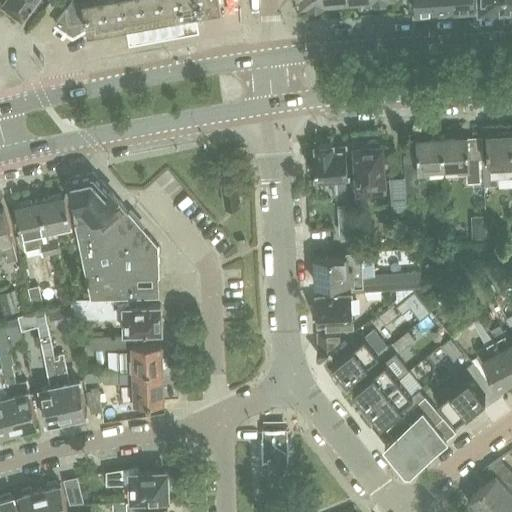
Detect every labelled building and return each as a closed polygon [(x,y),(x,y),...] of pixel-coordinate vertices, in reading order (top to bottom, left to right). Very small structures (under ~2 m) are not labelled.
[(3,0),(11,6),(10,8),(18,14),(20,12),(23,14),(33,0),(3,0)] [(69,0),(54,23),(71,35),(75,32),(88,25),(125,18),(195,6),(220,2),(219,0),(69,0)] [(426,8),(435,8),(434,0),(413,0),(414,10),(417,9),(417,11),(426,11),(426,8)] [(452,6),(454,6),(453,0),(434,0),(435,8),(443,7),(443,10),(452,9),(452,6)] [(453,0),(454,6),(462,6),(463,9),(472,8),(472,5),(475,5),(474,0),(453,0)] [(195,6),(125,18),(130,45),(199,32),(195,6)] [(497,176),(511,175),(511,130),(487,132),(489,155),(483,156),(485,183),(497,183),(497,176)] [(468,134),(442,135),(444,165),(458,164),(459,167),(466,167),(467,181),(481,180),(479,158),(469,158),(468,134)] [(430,166),(444,165),(442,135),(417,136),(418,161),(405,162),(407,192),(420,191),(419,169),(430,169),(430,166)] [(365,142),(356,143),(358,171),(353,172),(355,206),(370,205),(369,191),(385,190),(384,179),(385,179),(382,142),(378,142),(378,141),(376,140),(375,139),(373,139),(372,140),(370,139),(369,141),(368,141),(367,143),(365,143),(365,142)] [(320,178),(320,179),(334,178),(336,197),(346,197),(345,176),(348,176),(346,144),(333,145),(333,142),(315,143),(315,146),(314,146),(316,178),(320,178)] [(84,261),(159,261),(158,243),(134,215),(97,175),(85,171),(69,175),(77,214),(77,215),(76,215),(84,261)] [(406,213),(403,174),(389,175),(392,214),(406,213)] [(226,204),(240,202),(236,178),(222,180),(226,204)] [(56,226),(70,222),(64,193),(40,198),(46,227),(56,226)] [(42,255),(52,253),(49,239),(46,227),(40,198),(14,203),(21,233),(22,233),(25,248),(40,245),(42,255)] [(2,206),(0,206),(0,253),(4,252),(6,260),(17,257),(2,206)] [(486,214),(471,215),(472,240),(487,240),(486,214)] [(355,220),(339,221),(340,233),(356,232),(355,220)] [(499,230),(487,231),(488,240),(500,239),(499,230)] [(58,236),(49,239),(52,253),(61,251),(58,236)] [(437,262),(464,246),(437,245),(437,262)] [(496,245),(474,252),(478,267),(500,260),(496,245)] [(316,271),(316,282),(355,280),(356,286),(365,286),(366,290),(410,287),(421,287),(420,269),(415,269),(364,272),(363,249),(345,250),(345,254),(315,256),(315,259),(312,260),(313,271),(316,271)] [(160,277),(159,261),(84,261),(91,296),(138,295),(160,294),(158,277),(160,277)] [(62,303),(56,279),(28,286),(32,305),(55,299),(56,305),(62,303)] [(0,292),(0,295),(4,313),(20,309),(15,289),(0,292)] [(20,291),(25,312),(33,310),(28,289),(20,291)] [(413,290),(396,304),(401,311),(402,311),(410,305),(420,318),(430,310),(413,290)] [(160,303),(139,303),(138,295),(91,296),(68,296),(70,304),(72,314),(72,317),(123,316),(124,329),(160,328),(160,325),(163,323),(163,316),(160,314),(160,303)] [(317,299),(314,299),(314,311),(317,311),(318,323),(339,322),(339,330),(352,331),(351,322),(353,322),(352,295),(317,297),(317,299)] [(391,303),(375,315),(383,325),(398,312),(391,303)] [(62,316),(72,314),(70,304),(60,306),(62,316)] [(511,364),(492,328),(488,331),(480,316),(473,320),(487,344),(479,348),(483,356),(492,374),(497,385),(499,387),(511,381),(511,380),(511,378),(511,377),(511,364)] [(0,357),(2,366),(18,427),(25,425),(26,427),(35,425),(34,422),(37,422),(27,378),(15,381),(11,363),(14,363),(3,320),(0,321),(0,357)] [(511,341),(510,342),(499,324),(492,328),(511,364),(511,341)] [(59,416),(66,415),(53,353),(48,325),(38,327),(40,335),(49,384),(40,386),(47,419),(50,419),(51,421),(60,419),(59,416)] [(410,327),(394,339),(402,348),(417,336),(410,327)] [(317,351),(317,352),(317,353),(318,354),(319,354),(320,354),(321,354),(331,346),(350,332),(351,331),(352,331),(339,330),(319,332),(319,349),(318,349),(318,350),(317,350),(317,351)] [(365,333),(333,358),(348,376),(380,351),(365,333)] [(452,334),(443,341),(455,357),(464,350),(452,334)] [(89,350),(125,349),(124,335),(89,336),(89,350)] [(120,368),(132,368),(162,367),(161,342),(131,343),(132,350),(120,350),(120,368)] [(63,352),(53,353),(66,415),(74,413),(74,416),(83,414),(83,411),(86,410),(80,378),(69,380),(63,352)] [(386,358),(354,384),(368,401),(400,376),(386,358)] [(11,428),(18,427),(2,366),(0,366),(0,431),(1,431),(2,434),(11,432),(11,428)] [(163,399),(162,367),(132,368),(133,400),(163,399)] [(449,389),(437,399),(454,420),(485,395),(463,368),(444,383),(449,389)] [(400,376),(368,401),(382,419),(405,400),(410,407),(425,394),(420,388),(414,393),(400,376)] [(90,411),(101,409),(98,390),(87,392),(90,411)] [(411,468),(413,467),(431,449),(432,449),(446,438),(447,437),(435,423),(443,415),(425,394),(410,407),(403,413),(409,421),(386,443),(385,444),(404,468),(406,470),(410,470),(411,468)] [(443,415),(435,423),(447,437),(456,430),(443,415)] [(262,427),(262,441),(264,441),(264,459),(269,459),(287,459),(287,441),(289,441),(289,427),(262,427)] [(478,511),(491,511),(511,493),(511,469),(500,457),(489,465),(497,473),(468,500),(478,511)] [(138,465),(134,465),(103,470),(104,477),(107,477),(107,481),(132,480),(132,497),(167,496),(167,493),(169,493),(168,480),(166,480),(166,470),(138,471),(138,465)] [(288,479),(288,467),(269,467),(269,479),(288,479)] [(78,476),(65,478),(69,503),(83,501),(78,476)] [(40,486),(45,511),(65,511),(68,511),(60,481),(57,482),(56,479),(48,481),(48,484),(40,486)] [(45,511),(40,486),(32,489),(31,486),(21,488),(22,491),(19,492),(23,511),(45,511)] [(0,497),(0,511),(18,511),(13,494),(10,494),(9,491),(0,494),(1,497),(0,497)] [(511,511),(511,493),(491,511),(511,511)] [(127,511),(167,511),(168,503),(140,504),(140,500),(114,500),(114,509),(127,509),(127,511)]
